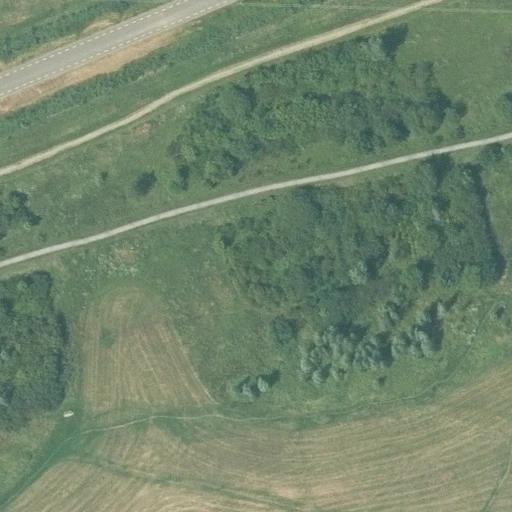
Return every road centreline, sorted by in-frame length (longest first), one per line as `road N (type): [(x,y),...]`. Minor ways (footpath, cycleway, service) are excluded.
road 1 (unknown): [(431,0),(181,88),(0,170)]
road 2 (unclassified): [(209,0),(0,86)]
